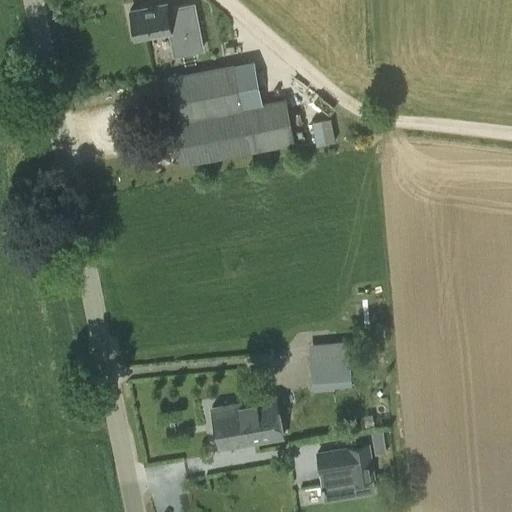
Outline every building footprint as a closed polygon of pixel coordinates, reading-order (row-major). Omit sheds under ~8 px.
[(168,31),(169,34),(173,53),(202,47),(193,2),(180,5),(166,8),(165,3),(128,10),(134,38),(168,31)] [(295,142),(285,96),(256,102),(254,94),(241,96),(235,63),(161,77),(179,165),(295,142)] [(74,95),(76,106),(111,102),(109,91),(74,95)] [(349,388),(347,357),(309,360),(312,390),(349,388)] [(257,399),(256,390),(247,392),(248,400),(211,407),(219,448),(283,436),(276,395),(257,399)] [(368,446),(318,452),(321,483),(372,478),(368,446)]
